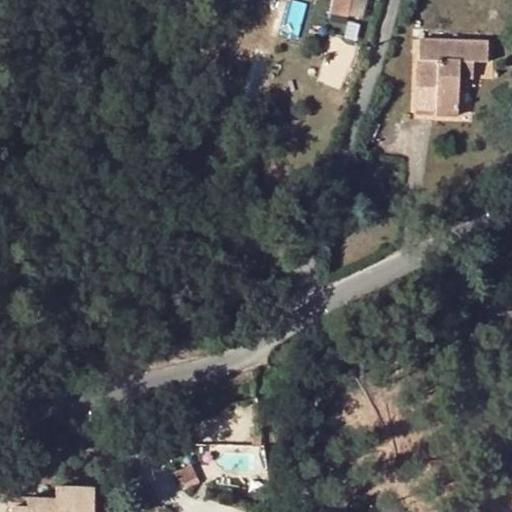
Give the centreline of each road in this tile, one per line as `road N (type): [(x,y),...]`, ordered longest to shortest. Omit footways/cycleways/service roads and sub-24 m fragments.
road 1 (unclassified): [(307,304),(0,436)]
road 2 (residential): [(307,304),(401,0)]
road 3 (unclassified): [(511,215),(307,304)]
